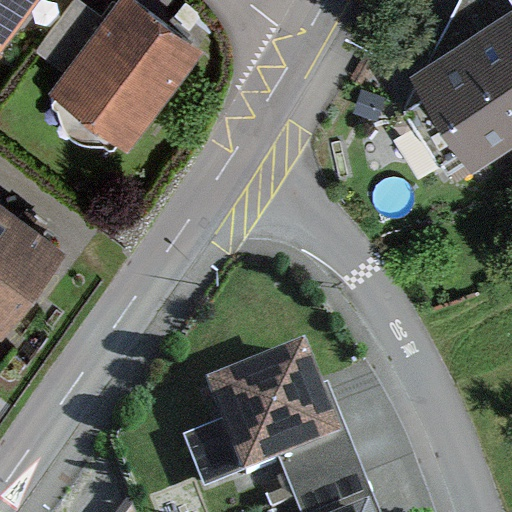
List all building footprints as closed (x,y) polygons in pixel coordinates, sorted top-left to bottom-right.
[(0,0),(0,42),(31,0),(0,0)] [(110,0),(50,81),(129,140),(205,39),(152,0),(110,0)] [(456,161),(511,126),(511,4),(422,62),(435,82),(414,95),(456,161)] [(0,189),(0,329),(67,240),(0,189)] [(308,349),(208,389),(243,479),(343,439),(308,349)]
